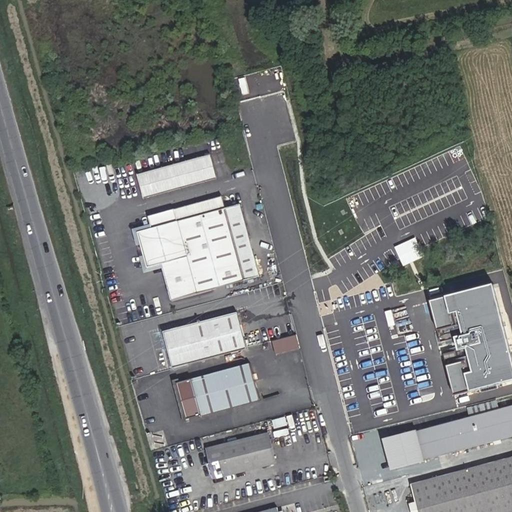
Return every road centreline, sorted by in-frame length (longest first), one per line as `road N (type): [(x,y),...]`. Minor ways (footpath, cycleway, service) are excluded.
road 1 (primary): [(0,93),(102,473)]
road 2 (unclassified): [(359,511),(268,174)]
road 3 (unknown): [(325,384),(216,423),(192,426),(154,412)]
